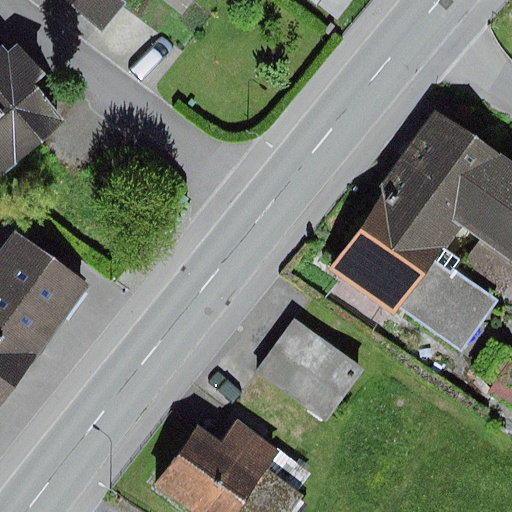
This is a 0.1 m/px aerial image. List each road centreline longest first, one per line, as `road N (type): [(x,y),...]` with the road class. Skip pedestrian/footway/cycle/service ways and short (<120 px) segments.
road 1 (primary): [(265,205),(25,511)]
road 2 (residential): [(265,205),(121,103),(1,0)]
road 3 (primary): [(416,34),(265,205)]
